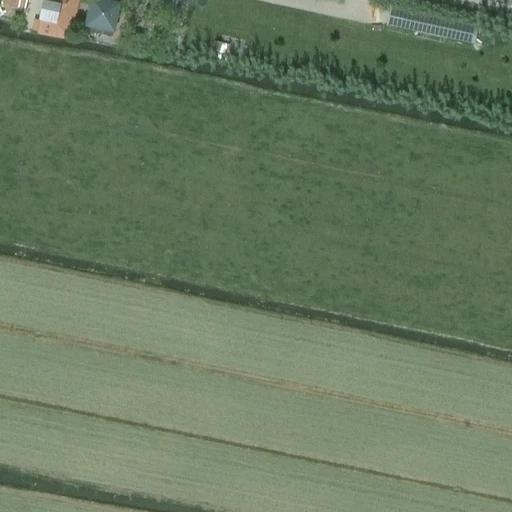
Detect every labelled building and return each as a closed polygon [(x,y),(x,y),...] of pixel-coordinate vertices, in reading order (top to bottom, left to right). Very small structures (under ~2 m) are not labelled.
[(25,0),(0,0),(0,7),(23,12),(25,0)] [(72,41),(80,0),(44,0),(44,3),(43,3),(39,22),(40,22),(38,35),(72,41)] [(90,0),(83,32),(112,38),(118,6),(90,0)] [(390,11),(386,26),(473,45),(477,30),(390,11)] [(38,33),(40,22),(39,22),(34,21),(31,31),(38,33)] [(141,45),(143,37),(131,35),(130,42),(141,45)] [(214,43),(212,51),(219,53),(221,45),(214,43)]
